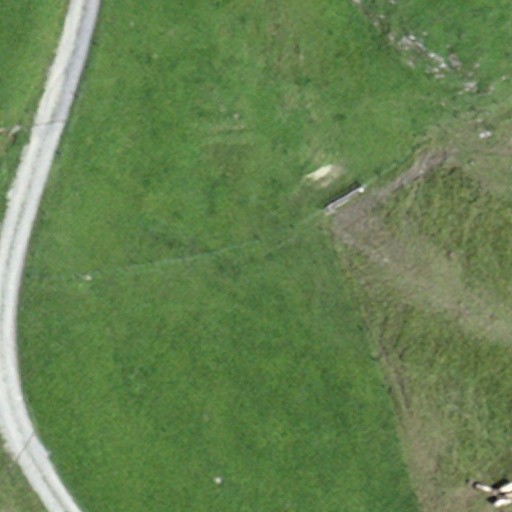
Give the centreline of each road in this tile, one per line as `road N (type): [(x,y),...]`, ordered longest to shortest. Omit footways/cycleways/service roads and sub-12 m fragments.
road 1 (track): [(0,328),(8,267),(85,0)]
road 2 (track): [(64,511),(11,412),(0,357)]
